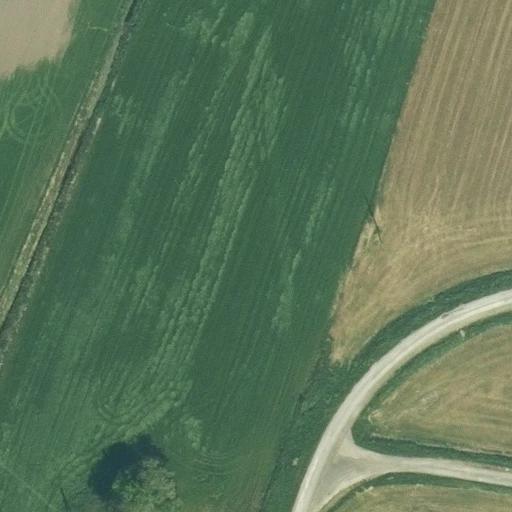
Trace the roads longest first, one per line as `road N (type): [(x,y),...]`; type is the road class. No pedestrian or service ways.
road 1 (track): [(301,511),(360,382),(410,334),(511,297)]
road 2 (track): [(324,447),(511,476)]
